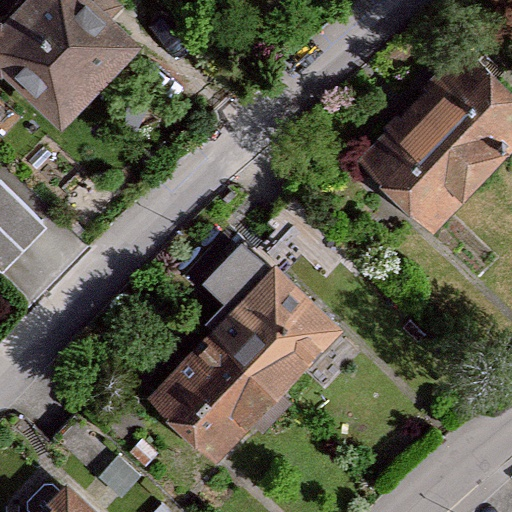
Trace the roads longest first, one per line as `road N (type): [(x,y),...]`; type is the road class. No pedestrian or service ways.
road 1 (residential): [(0,384),(389,0)]
road 2 (residential): [(404,511),(511,420)]
